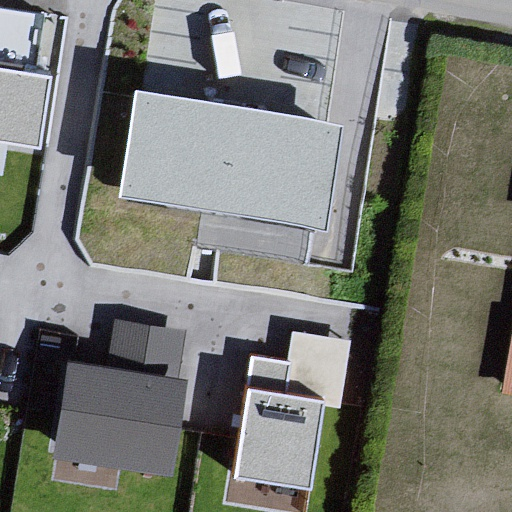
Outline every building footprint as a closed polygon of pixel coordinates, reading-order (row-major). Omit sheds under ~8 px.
[(0,136),(40,143),(50,73),(37,71),(45,18),(0,10),(0,136)] [(336,122),(138,90),(121,194),(319,226),(336,122)] [(186,332),(116,321),(109,370),(72,364),(59,453),(173,470),(187,380),(179,379),(186,332)] [(511,329),(498,403),(511,405),(511,329)] [(352,342),(290,333),(286,362),(250,356),(228,502),(294,511),(304,511),(321,404),(342,408),(352,342)]
